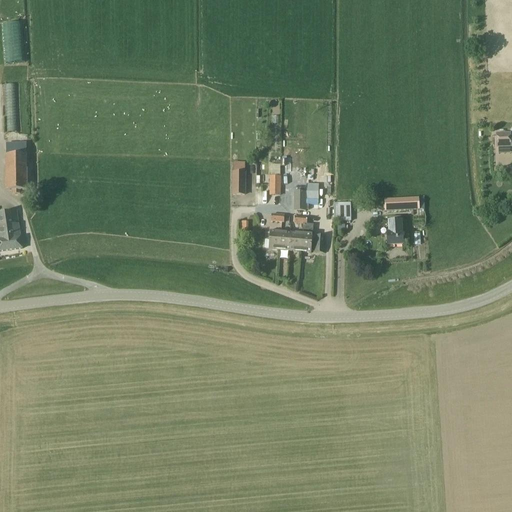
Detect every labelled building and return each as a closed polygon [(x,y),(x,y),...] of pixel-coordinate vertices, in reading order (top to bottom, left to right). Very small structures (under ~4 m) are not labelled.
[(6,85),(7,132),(18,131),(17,85),(6,85)] [(496,134),(496,149),(511,148),(511,133),(496,134)] [(20,191),(27,191),(27,144),(6,144),(5,191),(13,191),(13,195),(20,195),(20,191)] [(245,196),(245,194),(246,173),(245,173),(245,163),(233,163),(233,173),(232,173),(231,196),(245,196)] [(281,177),(280,177),(271,177),(269,177),(269,180),(270,197),(281,197),(281,177)] [(306,212),(306,203),(306,193),(294,193),(293,212),(306,212)] [(385,213),(419,211),(419,210),(423,210),(423,200),(418,200),(418,199),(385,200),(385,213)] [(315,203),(306,203),(306,212),(315,212),(315,203)] [(334,222),(352,222),(351,203),(334,204),(334,222)] [(0,213),(0,252),(22,250),(17,212),(0,213)] [(285,216),(277,216),(276,223),(284,224),(285,216)] [(302,235),(300,253),(311,254),(312,236),(313,226),(307,225),(307,218),(300,217),(300,225),(301,225),(302,226),(301,235),(302,235)] [(402,233),(401,221),(389,222),(389,233),(386,233),(387,247),(403,245),(402,233)] [(248,234),(249,222),(240,222),(240,234),(248,234)] [(279,251),(281,233),(270,233),(269,241),(265,241),(265,249),(268,249),(268,251),(279,251)] [(281,233),(279,251),(290,252),(291,234),(281,233)] [(290,252),(300,253),(302,235),(301,235),(291,234),(290,252)] [(313,254),(324,255),(326,238),(314,237),(313,254)]
